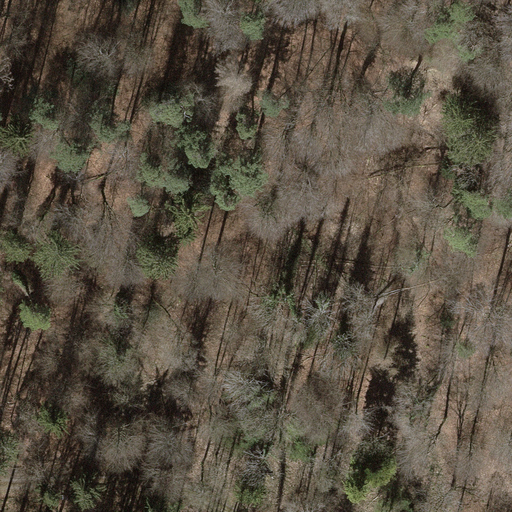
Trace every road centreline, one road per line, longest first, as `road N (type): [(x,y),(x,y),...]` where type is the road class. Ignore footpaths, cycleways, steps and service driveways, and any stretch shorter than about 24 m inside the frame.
road 1 (track): [(438,511),(409,288),(384,237),(329,210),(234,207),(140,256),(53,330)]
road 2 (track): [(0,479),(114,476),(224,511)]
